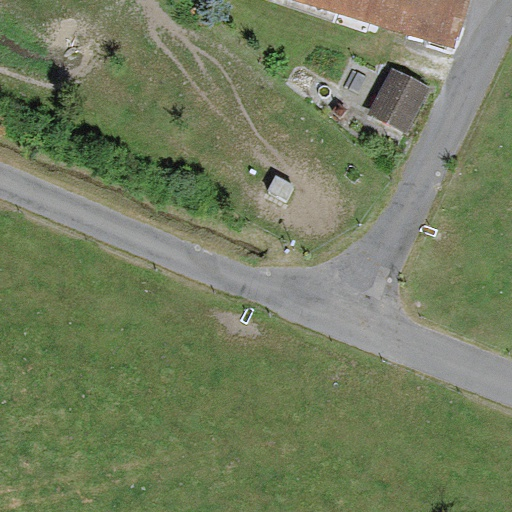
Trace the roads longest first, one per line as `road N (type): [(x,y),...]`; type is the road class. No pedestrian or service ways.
road 1 (residential): [(0,184),(352,324)]
road 2 (residential): [(511,15),(352,324)]
road 3 (residential): [(352,324),(511,386)]
